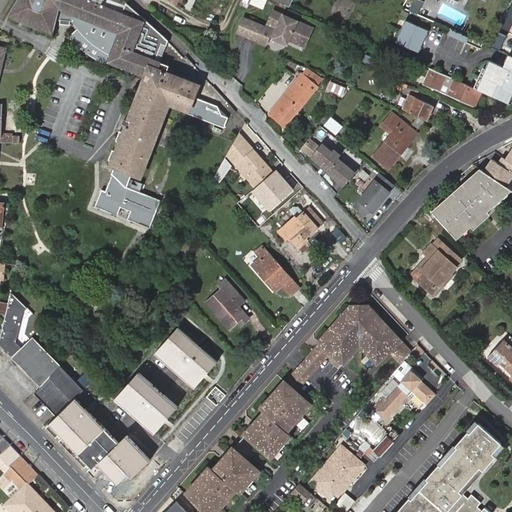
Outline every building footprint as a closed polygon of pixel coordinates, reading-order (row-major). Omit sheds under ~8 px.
[(169,105),(172,75),(167,73),(169,67),(133,51),(144,23),(115,11),(119,2),(118,1),(119,0),(18,0),(8,16),(51,33),(56,19),(72,20),(75,28),(66,36),(67,38),(75,44),(104,59),(148,76),(151,78),(148,87),(144,86),(141,95),(144,97),(143,100),(146,101),(168,109),(169,105)] [(416,0),(412,0),(408,11),(417,15),(422,3),(416,0)] [(311,28),(272,11),(267,23),(276,27),(272,38),(281,42),(283,37),(287,39),(303,46),(311,28)] [(271,30),(243,19),(238,34),(265,44),(271,30)] [(405,21),(395,42),(418,53),(428,32),(405,21)] [(468,38),(450,30),(447,35),(465,43),(468,38)] [(497,33),(490,48),(498,51),(504,36),(497,33)] [(0,142),(20,143),(20,136),(1,135),(2,105),(2,102),(0,101),(0,68),(4,55),(0,53),(0,142)] [(488,62),(476,90),(480,92),(508,105),(511,95),(511,57),(507,55),(501,68),(488,62)] [(382,63),(366,57),(363,64),(378,71),(382,63)] [(323,81),(308,68),(269,114),(284,127),(323,81)] [(433,71),(428,69),(422,85),(426,87),(433,71)] [(474,107),(480,92),(476,90),(433,71),(426,87),(474,107)] [(200,87),(172,75),(169,105),(189,113),(188,115),(224,129),(228,119),(222,117),(217,108),(195,98),(200,87)] [(327,80),(324,91),(340,96),(344,86),(327,80)] [(409,112),(415,99),(415,98),(409,96),(403,111),(409,114),(409,112)] [(409,114),(427,122),(433,106),(415,98),(415,99),(409,112),(409,114)] [(146,101),(143,100),(141,106),(137,104),(134,114),(137,116),(131,130),(127,128),(125,133),(122,132),(118,142),(122,143),(125,144),(121,153),(118,152),(114,150),(110,160),(114,162),(112,167),(115,168),(106,192),(101,190),(95,207),(149,229),(161,201),(127,188),(132,175),(136,177),(141,178),(148,160),(168,109),(146,101)] [(409,138),(414,131),(393,114),(382,127),(391,135),(374,156),(389,168),(411,140),(409,138)] [(343,124),(332,116),(326,124),(336,132),(343,124)] [(419,128),(423,123),(417,118),(413,123),(419,128)] [(417,133),(414,131),(409,138),(411,140),(417,133)] [(273,172),(239,133),(228,152),(250,177),(248,178),(256,188),(273,172)] [(319,161),(329,148),(323,143),(320,146),(311,138),(303,147),(319,161)] [(329,169),(342,155),(335,149),(333,151),(329,148),(319,161),(329,169)] [(250,177),(228,152),(227,155),(248,178),(250,177)] [(359,170),(342,155),(329,169),(328,171),(345,186),(359,170)] [(493,160),(485,173),(508,188),(511,180),(511,163),(509,161),(506,160),(505,159),(501,165),(499,164),(493,160)] [(481,170),(433,213),(454,236),(466,226),(468,229),(499,202),(497,199),(509,189),(508,188),(485,173),(481,170)] [(373,212),(390,193),(388,191),(394,185),(380,174),(353,206),(364,215),(369,209),(373,212)] [(295,217),(278,232),(286,240),(289,237),(299,248),(308,240),(306,238),(318,227),(316,224),(320,220),(309,207),(297,219),(295,217)] [(202,223),(197,217),(192,222),(197,227),(202,223)] [(186,225),(182,232),(183,232),(188,235),(192,228),(187,225),(186,225)] [(432,294),(450,272),(462,259),(439,239),(433,245),(432,244),(423,254),(426,256),(429,259),(413,278),(432,294)] [(272,282),(269,284),(275,291),(282,285),(291,294),(299,287),(262,247),(255,253),(260,258),(252,265),(263,277),(265,275),(272,282)] [(429,259),(426,256),(410,275),(413,278),(429,259)] [(454,275),(450,272),(432,294),(436,297),(454,275)] [(263,277),(269,284),(272,282),(265,275),(263,277)] [(222,289),(207,303),(230,329),(237,322),(246,314),(239,307),(235,302),(241,297),(225,280),(219,286),(222,289)] [(27,305),(12,289),(6,314),(0,337),(0,342),(12,355),(21,346),(15,340),(22,312),(27,305)] [(244,301),(241,297),(235,302),(239,307),(244,301)] [(377,365),(390,352),(401,341),(399,339),(392,332),(375,315),(369,308),(367,306),(363,311),(352,312),(348,308),(345,311),(339,318),(324,336),(318,343),(316,345),(327,354),(340,366),(353,351),(354,345),(363,345),(363,350),(377,365)] [(369,308),(375,315),(377,313),(371,306),(369,308)] [(337,316),(339,318),(345,311),(343,309),(337,316)] [(246,314),(237,322),(240,325),(248,318),(246,314)] [(178,328),(169,338),(173,342),(182,331),(178,328)] [(392,332),(399,339),(401,337),(394,330),(392,332)] [(169,338),(155,354),(194,389),(218,362),(182,331),(173,342),(169,338)] [(316,341),(318,343),(324,336),(321,334),(316,341)] [(18,361),(35,338),(32,335),(21,346),(12,355),(18,361)] [(18,361),(42,386),(62,366),(35,338),(18,361)] [(511,347),(504,340),(488,357),(499,367),(501,364),(511,374),(511,377),(510,379),(511,380),(511,347)] [(390,352),(403,363),(406,358),(399,351),(405,345),(401,341),(390,352)] [(317,366),(327,354),(316,345),(306,356),(317,366)] [(410,354),(412,352),(405,345),(399,351),(406,358),(407,357),(410,354)] [(419,345),(410,354),(416,360),(425,350),(419,345)] [(59,416),(93,380),(71,357),(62,366),(42,386),(36,393),(59,416)] [(218,362),(194,389),(198,391),(221,365),(218,362)] [(406,362),(403,364),(412,372),(414,369),(406,362)] [(412,372),(403,364),(395,374),(403,381),(412,372)] [(414,369),(412,372),(421,380),(423,377),(414,369)] [(136,370),(127,381),(131,384),(140,373),(136,370)] [(283,382),(294,391),(304,380),(293,371),(283,382)] [(421,380),(412,372),(403,381),(404,382),(383,406),(384,407),(378,413),(386,420),(408,395),(422,408),(427,403),(428,403),(436,394),(421,381),(421,380)] [(127,381),(113,397),(152,431),(176,404),(140,373),(131,384),(127,381)] [(285,433),(300,416),(297,413),(307,402),(294,391),(283,382),(269,399),(261,409),(260,411),(264,414),(258,420),(257,419),(254,423),(259,427),(248,440),(270,458),(288,436),(285,433)] [(259,407),(261,409),(269,399),(267,397),(259,407)] [(78,399),(48,428),(96,478),(104,470),(118,485),(129,475),(133,478),(152,460),(128,436),(121,443),(78,399)] [(297,413),(300,416),(310,405),(307,402),(297,413)] [(176,404),(152,431),(156,434),(179,407),(176,404)] [(370,419),(363,424),(373,438),(380,432),(370,419)] [(506,447),(476,421),(394,511),(490,511),(485,508),(483,511),(478,507),(482,503),(472,495),(469,499),(464,494),(506,447)] [(242,434),(248,440),(259,427),(254,423),(253,422),(242,434)] [(349,428),(344,433),(348,438),(353,432),(349,428)] [(11,446),(0,434),(0,452),(2,454),(11,446)] [(378,458),(392,441),(385,435),(371,452),(378,458)] [(339,495),(365,464),(342,445),(311,481),(329,497),(334,491),(339,495)] [(0,465),(9,470),(21,457),(11,446),(2,454),(0,455),(0,465)] [(227,465),(236,453),(229,448),(220,460),(222,461),(227,465)] [(201,479),(187,495),(197,506),(203,511),(213,511),(219,505),(222,508),(236,492),(239,494),(258,472),(236,453),(227,465),(222,461),(218,466),(218,467),(214,473),(209,469),(207,471),(201,479)] [(27,463),(21,457),(9,470),(5,475),(12,482),(27,463)] [(39,476),(27,463),(12,482),(22,492),(29,486),(39,476)] [(198,477),(201,479),(207,471),(205,469),(198,477)] [(300,503),(310,491),(301,483),(291,495),(300,503)] [(53,511),(29,486),(22,492),(6,508),(9,511),(53,511)] [(336,506),(348,511),(353,498),(341,493),(336,506)] [(168,511),(185,511),(177,503),(168,511)]
